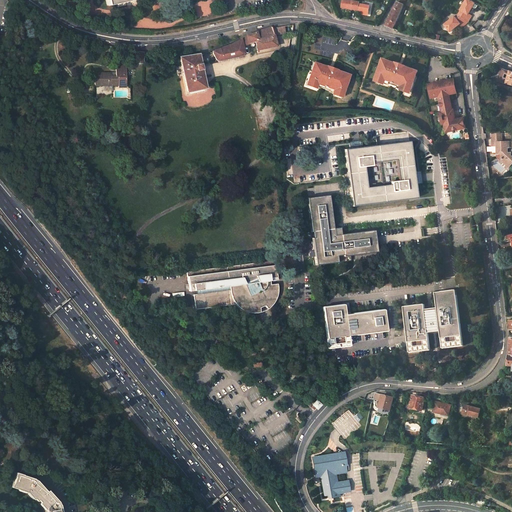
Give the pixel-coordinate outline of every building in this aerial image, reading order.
[(475,3),(469,0),(466,0),(460,10),(461,10),(458,14),(455,17),(454,17),(444,25),(449,32),(459,25),(461,23),(464,26),(467,23),(471,18),(467,16),(469,14),(475,3)] [(358,11),(359,3),(358,3),(343,1),(342,9),(358,11)] [(402,5),(398,2),(389,18),(386,26),(393,29),(405,6),(402,5)] [(370,5),(360,3),(357,14),(368,16),(370,5)] [(272,28),(271,26),(256,31),(245,36),(236,41),(229,44),(215,49),(212,51),(212,53),(216,61),(218,62),(243,56),(245,54),(243,47),(249,45),(249,43),(254,42),(255,51),(277,47),(274,35),(293,31),(293,24),(272,28)] [(205,89),(198,54),(178,58),(185,93),(190,92),(190,93),(203,91),(203,90),(205,89)] [(388,83),(404,88),(404,89),(403,92),(408,93),(409,91),(414,92),(416,83),(414,83),(417,72),(407,69),(407,67),(398,64),(396,65),(386,62),(382,73),(380,72),(378,81),(383,82),(382,85),(387,86),(388,83)] [(317,85),(334,91),(334,93),(333,95),(338,97),(339,94),(343,96),(346,88),(344,87),(347,76),(337,73),(336,70),(328,67),(326,69),(316,65),(312,76),(310,75),(307,84),(312,85),(311,88),(316,89),(317,85)] [(498,81),(511,85),(511,71),(502,68),(498,81)] [(125,88),(125,70),(115,70),(115,76),(110,77),(110,73),(94,74),(95,87),(118,86),(118,88),(125,88)] [(456,92),(454,80),(443,82),(441,83),(430,85),(432,97),(440,96),(444,113),(442,113),(444,123),(446,123),(448,131),(465,128),(464,119),(455,121),(453,111),(452,111),(449,98),(454,97),(453,93),(456,92)] [(509,153),(509,148),(511,148),(511,142),(502,142),(501,134),(493,134),(493,146),(498,146),(498,155),(502,155),(503,162),(509,168),(511,165),(511,160),(511,158),(511,155),(511,154),(509,153)] [(345,149),(352,206),(417,198),(415,182),(414,174),(410,141),(360,147),(354,148),(345,149)] [(293,175),(305,175),(304,165),(292,165),(293,175)] [(329,196),(307,198),(315,266),(347,262),(346,256),(350,256),(377,253),(374,231),(341,235),(340,231),(342,229),(338,226),(336,229),(333,229),(333,226),(329,196)] [(273,261),(186,272),(189,292),(195,291),(196,295),(192,296),(194,311),(235,306),(236,308),(238,311),(241,313),(244,315),(247,317),(251,318),(254,319),(258,319),(262,318),(265,316),(269,315),(272,312),(274,309),(276,306),(278,303),(279,299),(279,296),(279,292),(278,288),(276,285),(270,286),(269,282),(276,281),(273,261)] [(426,305),(405,307),(411,353),(432,351),(429,332),(441,331),(443,350),(464,347),(457,291),(436,293),(438,310),(427,311),(426,305)] [(345,304),(324,307),(329,348),(351,346),(349,335),(388,331),(385,310),(347,314),(345,304)] [(385,410),(389,411),(393,398),(375,393),(373,399),(380,401),(378,408),(385,410)] [(425,399),(413,396),(410,408),(422,411),(425,399)] [(314,401),(310,398),(305,404),(309,408),(310,407),(313,410),(315,408),(315,409),(319,404),(315,400),(314,401)] [(451,405),(436,402),(433,414),(441,416),(441,414),(449,416),(451,405)] [(465,405),(463,414),(478,418),(481,409),(465,405)] [(363,417),(359,413),(355,417),(358,421),(363,417)] [(323,475),(320,476),(324,494),(328,493),(328,496),(340,494),(339,491),(350,489),(348,479),(338,481),(336,473),(347,471),(345,465),(347,465),(344,451),(313,457),(313,459),(312,459),(313,468),(315,467),(315,470),(322,469),(323,475)] [(61,511),(60,505),(58,501),(48,490),(46,491),(37,481),(33,478),(22,475),(23,474),(16,472),(14,477),(15,477),(13,483),(12,483),(11,487),(27,492),(33,500),(34,499),(37,501),(38,500),(40,502),(39,503),(45,510),(45,511),(61,511)]
